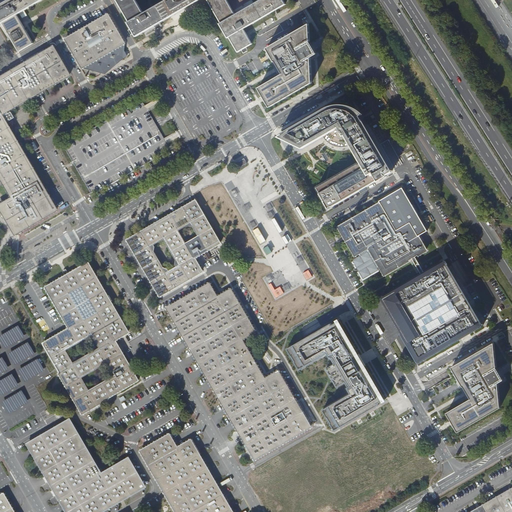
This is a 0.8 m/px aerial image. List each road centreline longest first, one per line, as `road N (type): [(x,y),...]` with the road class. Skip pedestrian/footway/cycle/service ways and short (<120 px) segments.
road 1 (unclassified): [(258,131),(457,477)]
road 2 (unclassified): [(237,475),(320,426),(225,272),(212,270),(143,311)]
road 3 (motorway): [(388,0),(511,193)]
road 4 (motorway): [(511,166),(405,0)]
road 5 (secondary): [(481,231),(374,67)]
road 6 (unclassified): [(258,131),(199,39),(184,36),(141,60)]
road 7 (unclassified): [(130,440),(63,415),(4,449)]
road 8 (unclassified): [(374,67),(258,131)]
road 9 (unclassified): [(203,163),(93,227)]
road 10 (unclassified): [(141,60),(203,163)]
